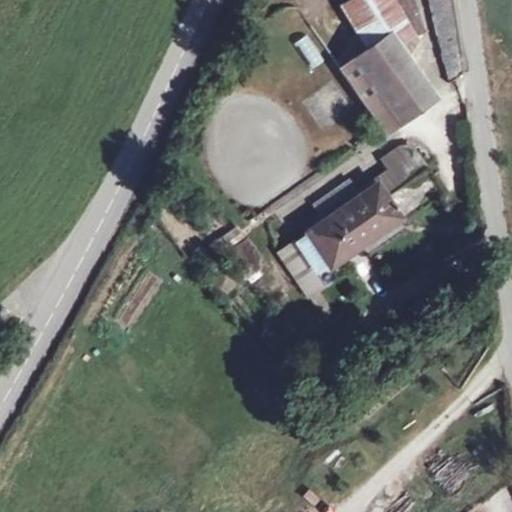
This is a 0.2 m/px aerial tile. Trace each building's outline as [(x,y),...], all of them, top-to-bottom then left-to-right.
[(349,0),(339,6),(367,50),(389,34),(405,23),(391,0),(349,0)] [(391,0),(405,23),(416,37),(422,33),(423,26),(413,0),(391,0)] [(450,0),(428,0),(443,79),(458,72),(450,0)] [(306,34),(292,43),(310,70),(324,61),(306,34)] [(367,50),(340,69),(385,132),(434,96),(405,56),(389,34),(367,50)] [(396,148),(390,152),(410,180),(425,169),(409,146),(396,148)] [(410,180),(385,198),(399,218),(401,221),(442,193),(425,169),(410,180)] [(349,177),(310,204),(322,222),(361,195),(349,177)] [(322,222),(295,241),(326,287),(407,230),(401,221),(399,218),(385,198),(376,185),(361,195),(322,222)] [(326,287),(295,241),(278,253),(309,299),(326,287)]
